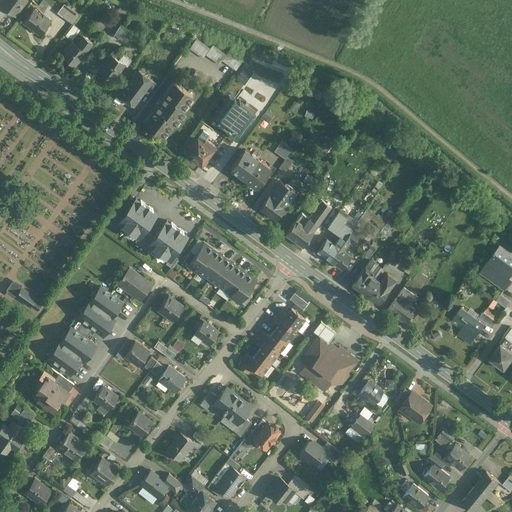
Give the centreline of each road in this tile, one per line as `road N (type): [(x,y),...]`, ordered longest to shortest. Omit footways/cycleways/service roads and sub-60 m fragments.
road 1 (track): [(511,192),(364,73),(170,0)]
road 2 (residential): [(240,333),(163,278),(0,507)]
road 3 (secondary): [(295,263),(63,96)]
road 4 (secondary): [(458,385),(295,263)]
road 5 (residential): [(244,497),(297,426),(218,363)]
road 6 (residential): [(100,511),(218,363)]
